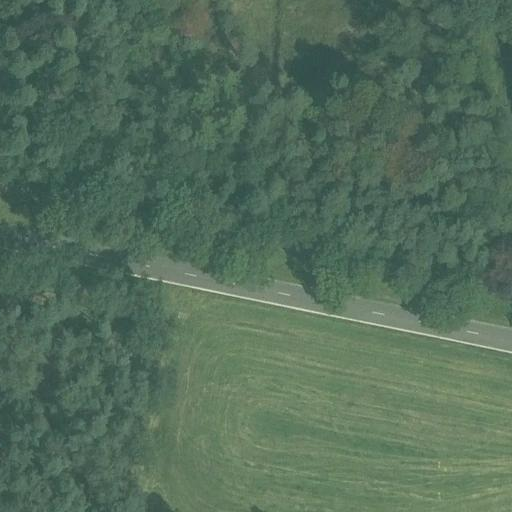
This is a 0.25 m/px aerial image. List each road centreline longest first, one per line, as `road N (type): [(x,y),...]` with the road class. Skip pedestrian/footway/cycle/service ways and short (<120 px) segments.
road 1 (secondary): [(511,343),(0,237)]
road 2 (track): [(482,0),(511,167)]
